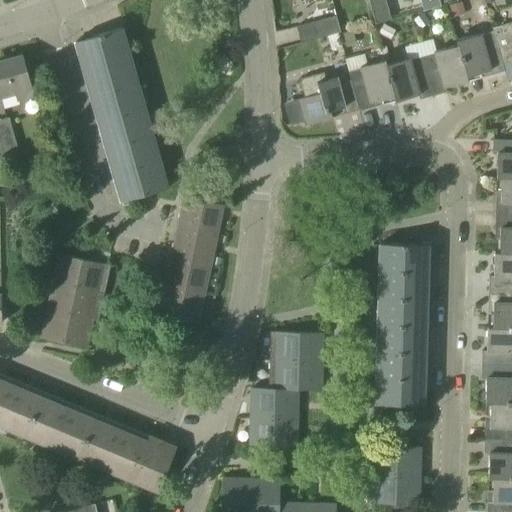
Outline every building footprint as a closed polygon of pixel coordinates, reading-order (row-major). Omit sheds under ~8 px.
[(369,0),(375,23),(390,19),(384,0),(369,0)] [(420,0),(424,11),(441,6),(440,3),(439,0),(420,0)] [(296,26),(300,41),(339,31),(335,16),(296,26)] [(511,22),(492,28),(493,32),(502,64),(511,60),(511,22)] [(156,149),(121,28),(98,34),(99,36),(77,42),(76,41),(75,41),(80,55),(123,205),(129,204),(127,199),(167,188),(156,149)] [(504,71),(502,64),(493,32),(481,35),(480,33),(456,40),(468,81),(467,76),(485,71),(486,76),(504,71)] [(445,87),(468,81),(456,40),(457,45),(434,51),(434,53),(422,56),(433,96),(446,92),(445,87)] [(345,60),(350,79),(359,110),(359,111),(377,106),(376,101),(393,96),(395,101),(384,60),(366,65),(364,54),(345,60)] [(44,93),(39,74),(28,77),(22,56),(0,62),(1,64),(0,64),(0,97),(16,93),(18,100),(44,93)] [(385,59),(384,60),(395,101),(418,95),(419,99),(433,96),(422,56),(410,60),(409,58),(386,64),(385,59)] [(341,115),(359,110),(350,79),(338,83),(336,76),(325,79),(324,72),(299,79),(304,97),(300,99),(307,125),(332,118),(330,111),(339,108),(341,115)] [(9,117),(0,119),(0,142),(4,158),(19,154),(9,117)] [(496,177),(511,177),(511,140),(492,139),(492,154),(497,154),(496,177)] [(511,177),(496,177),(496,178),(501,178),(500,196),(496,196),(495,215),(511,215),(511,177)] [(223,205),(204,200),(184,196),(178,226),(217,234),(223,205)] [(494,252),(511,252),(511,215),(495,215),(495,233),(499,233),(499,252),(494,252)] [(211,264),(217,234),(178,226),(171,255),(211,264)] [(423,391),(427,241),(421,241),(421,245),(380,243),(379,283),(378,297),(376,403),(423,405),(424,391),(423,391)] [(511,252),(494,252),(493,276),(489,276),(488,290),(511,290),(511,252)] [(53,282),(104,293),(110,265),(59,254),(53,282)] [(204,293),(211,264),(171,255),(165,285),(204,293)] [(53,282),(47,309),(92,319),(98,321),(104,293),(53,282)] [(198,323),(204,293),(165,285),(159,315),(198,323)] [(511,290),(488,290),(488,308),(493,308),(492,327),(487,326),(487,327),(511,327),(511,290)] [(47,309),(41,336),(41,337),(86,347),(92,319),(47,309)] [(511,327),(487,327),(487,351),(482,350),(481,364),(511,365),(511,327)] [(269,360),(321,361),(322,332),(270,331),(269,360)] [(153,371),(155,362),(141,358),(139,368),(153,371)] [(297,389),(321,390),(321,361),(269,360),(268,388),(297,389)] [(511,365),(481,364),(481,378),(486,378),(485,402),(511,402),(511,365)] [(0,425),(157,492),(165,472),(176,447),(149,435),(147,440),(0,378),(0,425)] [(250,416),(297,417),(297,389),(268,388),(251,388),(250,416)] [(511,402),(485,402),(485,403),(490,403),(489,421),(485,421),(484,439),(511,440),(511,402)] [(250,445),(296,446),(297,417),(250,416),(250,445)] [(489,453),(488,477),(511,477),(511,440),(484,439),(484,453),(489,453)] [(419,475),(419,474),(420,446),(368,445),(367,474),(419,475)] [(418,504),(419,492),(419,475),(367,474),(366,502),(418,504)] [(511,511),(511,477),(488,477),(488,478),(493,478),(492,496),(487,496),(486,511),(511,511)] [(250,511),(251,479),(234,478),(222,478),(221,511),(250,511)] [(278,511),(279,503),(280,480),(251,479),(250,511),(278,511)] [(306,511),(307,503),(290,503),(279,503),(278,511),(306,511)] [(335,511),(336,504),(307,503),(306,511),(335,511)]
